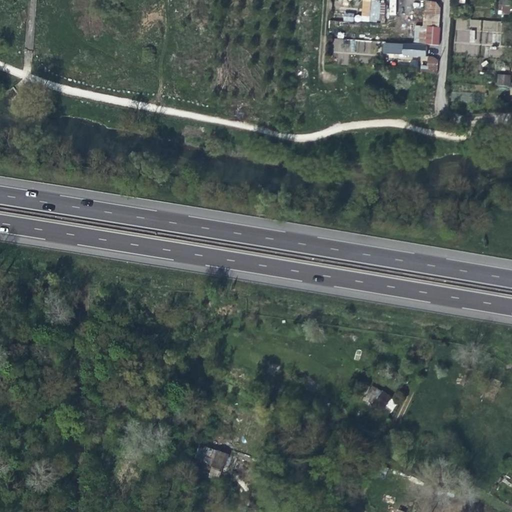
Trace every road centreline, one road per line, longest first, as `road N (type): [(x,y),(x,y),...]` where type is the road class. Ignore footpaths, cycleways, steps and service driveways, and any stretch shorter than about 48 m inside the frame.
road 1 (motorway): [(511,280),(0,196)]
road 2 (motorway): [(0,224),(511,308)]
road 3 (track): [(413,382),(353,511)]
